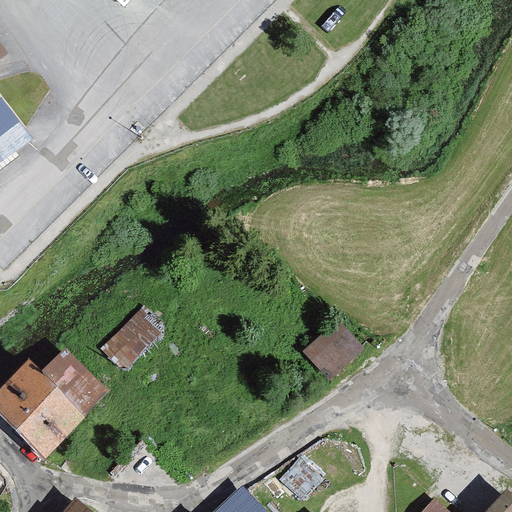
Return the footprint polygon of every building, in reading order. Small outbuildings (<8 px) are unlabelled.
[(0,162),(28,138),(22,131),(0,105),(0,162)] [(127,369),(165,332),(144,310),(106,348),(127,369)] [(328,376),(359,349),(338,326),(307,352),(328,376)] [(104,394),(64,354),(42,375),(32,364),(0,396),(0,412),(43,456),(104,394)] [(240,494),(220,511),(256,511),(250,505),(240,494)] [(511,511),(511,502),(507,498),(495,511),(496,511),(511,511)] [(444,511),(434,502),(424,511),(444,511)]
